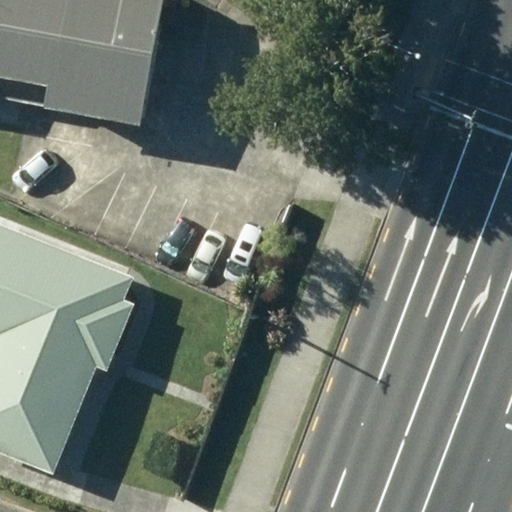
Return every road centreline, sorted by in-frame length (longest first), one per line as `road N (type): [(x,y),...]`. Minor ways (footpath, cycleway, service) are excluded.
road 1 (primary): [(511,228),(413,470)]
road 2 (primary): [(511,394),(413,470)]
